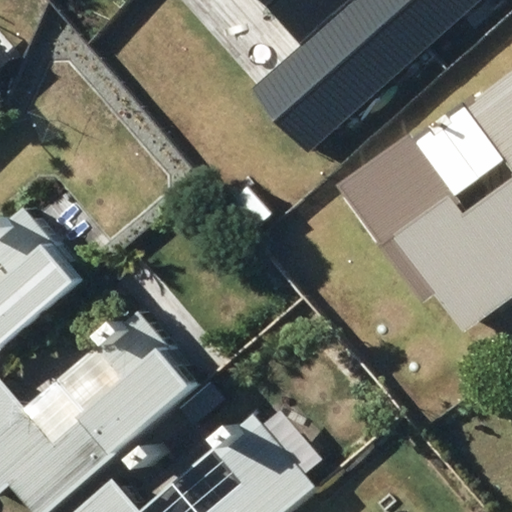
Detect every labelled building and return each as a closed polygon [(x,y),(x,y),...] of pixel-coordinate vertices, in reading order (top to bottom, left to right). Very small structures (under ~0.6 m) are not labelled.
[(0,79),(0,123),(22,105),(0,79)] [(511,87),(485,107),(511,143),(511,200),(491,215),(477,196),(417,239),(486,334),(511,314),(511,87)] [(0,239),(7,247),(0,252),(0,374),(33,349),(37,354),(122,288),(90,247),(83,253),(45,204),(0,239)] [(162,314),(120,350),(149,384),(79,444),(21,377),(0,394),(0,479),(17,499),(33,486),(55,511),(76,511),(147,451),(155,460),(236,390),(204,353),(199,357),(162,314)] [(163,511),(136,480),(98,511),(310,511),(340,486),(279,415),(238,450),(267,485),(235,511),(163,511)]
